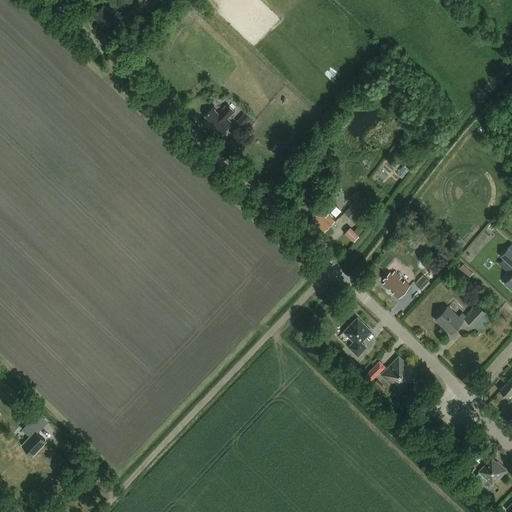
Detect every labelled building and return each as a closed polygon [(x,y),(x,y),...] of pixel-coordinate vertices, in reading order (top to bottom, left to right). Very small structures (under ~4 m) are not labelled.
[(138,15),(150,3),(147,0),(138,0),(131,8),(136,13),(138,15)] [(93,17),(99,22),(98,23),(106,30),(117,18),(116,17),(123,10),(119,6),(111,14),(103,6),(93,17)] [(128,21),(136,13),(131,8),(123,16),(128,21)] [(220,136),(231,123),(227,119),(235,112),(227,104),(219,112),(213,106),(204,116),(206,118),(204,120),(220,136)] [(255,123),(244,113),(237,121),(247,131),(255,123)] [(297,147),(303,140),(298,135),(291,143),(297,147)] [(284,162),(289,156),(285,153),(280,159),(284,162)] [(353,201),(344,212),(353,219),(367,204),(366,203),(368,201),(361,195),(355,202),(353,201)] [(336,206),(328,199),(312,216),(314,217),(311,220),(324,232),(334,221),(327,214),(329,212),(329,213),(336,206)] [(354,241),(363,229),(358,226),(355,230),(350,226),(344,233),(354,241)] [(511,250),(508,247),(501,255),(511,264),(511,250)] [(469,277),(473,273),(463,264),(460,268),(469,277)] [(382,284),(398,298),(410,286),(394,271),(391,274),(389,272),(382,279),(385,281),(382,284)] [(421,287),(429,280),(425,275),(417,283),(421,287)] [(464,318),(473,326),(485,313),(476,305),(466,316),(462,312),(458,316),(447,306),(435,319),(450,334),(464,318)] [(361,342),(371,331),(357,317),(343,331),(353,341),(348,347),(357,356),(366,347),(361,342)] [(377,357),(371,363),(373,365),(362,375),(369,382),(386,367),(377,357)] [(398,357),(382,374),(399,391),(415,373),(398,357)] [(511,379),(510,378),(499,390),(507,397),(510,394),(511,395),(511,379)] [(22,445),(33,456),(46,441),(36,431),(22,445)] [(469,473),(480,461),(472,453),(471,455),(469,453),(459,463),(469,473)] [(476,475),(476,477),(484,486),(488,486),(491,483),(492,483),(499,476),(499,477),(506,470),(496,461),(495,462),(491,457),(478,471),(479,471),(476,475)]
